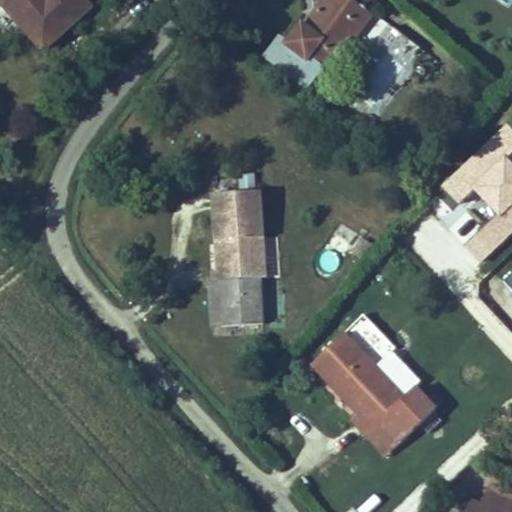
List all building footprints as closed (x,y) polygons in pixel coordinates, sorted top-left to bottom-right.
[(0,0),(0,9),(43,59),(95,13),(83,0),(0,0)] [(376,21),(347,0),(324,0),(314,14),(324,21),(312,36),(302,28),(287,47),(283,52),(305,69),(309,64),(324,75),(327,77),(347,50),(352,54),(364,38),(378,48),(392,30),(377,19),(376,21)] [(287,47),(280,42),(261,67),(305,101),(324,75),(309,64),(305,69),(283,52),(287,47)] [(511,132),(508,128),(445,189),(485,230),(468,246),(485,264),(511,237),(511,132)] [(262,199),(211,203),(214,279),(214,288),(215,333),(264,332),(262,284),(269,283),(262,199)] [(396,357),(363,322),(312,370),(362,424),(370,433),(373,429),(398,456),(437,419),(412,392),(402,402),(377,375),(396,357)] [(362,424),(356,429),(389,464),(398,456),(373,429),(370,433),(362,424)] [(357,482),(342,464),(312,488),(327,506),(357,482)] [(511,489),(494,481),(488,495),(511,505),(511,489)] [(511,511),(511,505),(488,495),(477,490),(467,511),(511,511)]
